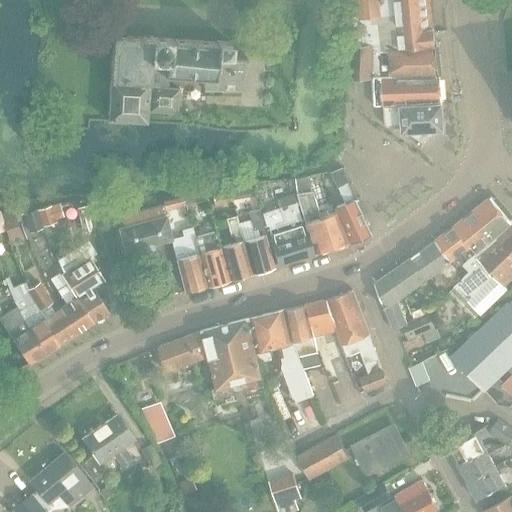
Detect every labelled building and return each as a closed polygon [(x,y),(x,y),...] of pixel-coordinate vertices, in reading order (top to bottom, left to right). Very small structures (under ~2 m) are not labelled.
[(358,0),(361,22),(433,13),(431,0),(358,0)] [(382,52),(435,48),(433,26),(434,26),(433,13),(361,22),(364,47),(364,48),(382,46),(382,52)] [(215,40),(215,42),(112,35),(108,118),(147,121),(147,112),(177,114),(179,88),(159,87),(159,80),(165,81),(166,72),(204,75),(203,87),(241,90),(244,54),(229,52),(230,41),(215,40)] [(438,76),(435,48),(382,52),(382,46),(364,48),(364,47),(352,49),(352,78),(438,76)] [(400,104),(441,102),(439,76),(438,76),(352,78),(374,78),(374,105),(382,105),(400,104)] [(400,104),(382,105),(383,108),(386,111),(383,115),(384,124),(388,128),(401,127),(402,132),(405,132),(426,146),(436,130),(441,130),(441,131),(443,131),(441,102),(400,104)] [(335,208),(336,212),(348,243),(367,236),(341,172),(332,173),(345,204),(335,208)] [(348,243),(336,212),(327,216),(325,212),(318,214),(312,192),(310,192),(308,176),(294,178),(296,193),(313,255),(348,243)] [(228,187),(230,197),(253,193),(252,184),(228,187)] [(232,203),(230,197),(228,187),(211,189),(213,205),(232,203)] [(181,191),(184,205),(208,198),(206,189),(181,191)] [(164,210),(184,205),(181,191),(161,196),(164,210)] [(277,267),(313,255),(296,193),(276,200),(279,208),(261,214),(265,227),(268,226),(269,231),(277,267)] [(475,253),(511,222),(491,197),(453,225),(434,240),(451,261),(470,246),(475,253)] [(37,209),(43,226),(57,222),(56,220),(64,217),(59,202),(37,209)] [(165,216),(163,217),(160,205),(117,216),(120,228),(118,228),(124,251),(142,247),(143,251),(154,248),(153,243),(170,239),(165,216)] [(1,210),(9,237),(21,233),(12,207),(1,210)] [(23,213),(29,232),(42,228),(36,208),(23,213)] [(239,232),(250,274),(272,268),(258,210),(249,212),(253,229),(239,232)] [(250,274),(239,232),(235,216),(225,218),(229,235),(234,234),(236,241),(218,245),(227,280),(250,274)] [(511,222),(475,253),(462,264),(468,271),(452,284),(482,314),(507,289),(504,286),(511,277),(511,222)] [(227,280),(218,245),(215,232),(195,237),(192,227),(190,228),(205,286),(227,280)] [(183,292),(205,286),(190,228),(181,230),(185,246),(182,247),(185,256),(175,259),(183,292)] [(450,261),(451,261),(434,240),(410,256),(424,279),(450,261)] [(84,280),(97,271),(88,258),(86,259),(81,252),(68,261),(72,268),(61,276),(67,286),(75,298),(90,288),(84,280)] [(397,299),(424,279),(410,256),(374,282),(393,329),(402,325),(408,339),(435,328),(425,306),(411,312),(415,320),(407,323),(397,299)] [(75,298),(90,323),(107,312),(94,292),(99,289),(97,286),(104,281),(97,271),(84,280),(90,288),(75,298)] [(28,293),(24,283),(13,287),(8,277),(4,278),(17,306),(14,307),(25,324),(26,323),(29,328),(27,329),(43,354),(58,344),(37,310),(28,293)] [(74,333),(60,308),(54,311),(50,304),(52,303),(39,281),(28,287),(25,282),(24,283),(28,293),(37,310),(58,344),(74,333)] [(90,323),(75,298),(67,286),(59,291),(67,303),(60,308),(74,333),(90,323)] [(325,299),(336,330),(346,355),(359,350),(368,374),(360,377),(365,391),(388,382),(352,289),(325,299)] [(511,297),(509,301),(508,299),(450,354),(483,389),(497,376),(511,362),(511,297)] [(312,336),(336,330),(325,299),(304,304),(312,336),(314,341),(312,336)] [(316,351),(314,341),(312,336),(304,304),(284,309),(292,344),(298,356),(316,351)] [(27,364),(43,354),(27,329),(29,328),(26,323),(25,324),(14,307),(0,316),(0,320),(6,330),(27,364)] [(313,395),(298,356),(292,344),(284,309),(249,318),(256,351),(283,345),(286,357),(282,358),(284,362),(281,368),(295,402),(313,395)] [(261,377),(256,351),(249,318),(201,330),(207,356),(216,389),(261,377)] [(179,366),(207,356),(201,330),(158,346),(164,371),(179,366)] [(511,405),(511,406),(511,392),(497,376),(483,389),(483,390),(497,405),(509,407),(511,405)] [(141,408),(156,443),(174,436),(159,401),(141,408)] [(121,468),(132,461),(122,445),(132,438),(116,414),(81,438),(98,462),(101,460),(105,464),(114,458),(121,468)] [(511,438),(511,436),(511,428),(497,419),(489,432),(504,442),(511,438)] [(352,446),(367,474),(397,458),(392,448),(402,443),(392,425),(352,446)] [(457,463),(486,448),(480,435),(487,430),(485,426),(447,446),(457,463)] [(297,454),(309,478),(349,457),(336,433),(297,454)] [(466,481),(496,465),(489,452),(496,448),(494,444),(486,448),(457,463),(466,481)] [(140,469),(147,483),(158,478),(151,465),(158,462),(149,445),(140,449),(147,465),(140,469)] [(12,509),(13,511),(48,511),(53,508),(68,506),(91,487),(63,453),(29,481),(36,489),(12,509)] [(503,461),(496,465),(466,481),(476,499),(490,492),(492,496),(508,488),(498,469),(505,466),(503,461)] [(274,486),(281,506),(302,498),(294,478),(274,486)] [(433,511),(439,509),(423,480),(395,494),(397,498),(381,507),(383,511),(433,511)] [(354,499),(360,511),(361,511),(387,498),(380,484),(354,499)] [(483,511),(511,511),(511,493),(483,510),(483,511)]
